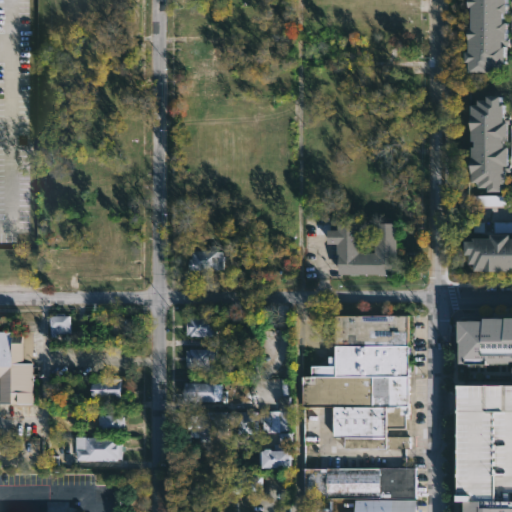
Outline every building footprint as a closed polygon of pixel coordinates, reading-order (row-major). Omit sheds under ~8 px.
[(511,0),(510,22),(511,22),(511,39),(510,39),(509,47),(511,47),(511,64),(505,64),(505,68),(498,68),(498,73),(476,72),(476,63),(472,63),(472,52),(475,52),(476,30),(478,30),(479,8),(475,8),(475,0),(511,0)] [(227,62),(193,63),(193,49),(196,49),(196,39),(227,39),(227,62)] [(208,68),(208,69),(231,69),(231,88),(203,88),(203,90),(194,90),(194,76),(197,76),(196,68),(208,68)] [(509,97),(509,104),(511,104),(511,142),(511,147),(511,166),(511,184),(509,184),(509,192),(489,191),(489,188),(485,188),(485,183),(478,183),(479,106),(486,106),(487,101),(496,101),(496,97),(509,97)] [(473,195),(473,206),(508,207),(508,196),(473,195)] [(495,232),(511,231),(511,222),(494,223),(495,232)] [(401,254),(401,262),(398,262),(398,275),(359,275),(359,272),(343,272),(341,244),(333,244),(333,231),(343,231),(343,223),(364,223),(364,253),(380,253),(380,223),(401,223),(401,254)] [(511,272),(480,272),(480,264),(474,264),(475,255),(471,255),(471,242),(479,242),(479,239),(497,239),(497,235),(511,235),(511,272)] [(68,247),(75,248),(75,257),(63,257),(63,279),(61,279),(61,281),(50,281),(50,279),(48,279),(49,253),(63,253),(63,247),(68,247)] [(123,250),(123,252),(128,252),(127,272),(124,272),(124,274),(90,274),(90,250),(123,250)] [(225,251),(225,270),(219,270),(219,271),(191,270),(193,250),(225,251)] [(65,313),(65,316),(71,316),(71,334),(52,334),(52,316),(56,316),(56,313),(65,313)] [(214,316),(220,316),(221,330),(220,330),(220,334),(189,333),(189,316),(214,316)] [(412,316),(412,450),(340,449),(340,439),(337,439),(337,422),(335,422),(335,429),(332,429),(332,422),(322,422),(322,408),(308,408),(309,377),(315,377),(315,367),(335,367),(335,357),(339,357),(339,316),(412,316)] [(133,340),(108,340),(108,319),(133,319),(133,340)] [(511,351),(469,351),(469,323),(511,323),(511,351)] [(34,378),(33,405),(0,404),(1,378),(0,377),(0,332),(34,333),(34,378)] [(213,348),(218,348),(218,357),(221,357),(219,365),(193,366),(193,365),(188,365),(188,348),(213,348)] [(113,377),(113,378),(125,379),(124,399),(107,398),(107,405),(94,405),(94,376),(113,377)] [(219,402),(188,402),(189,383),(220,384),(219,402)] [(293,409),(294,460),(281,460),(281,455),(278,455),(278,448),(281,448),(280,432),(265,432),(264,416),(273,415),(273,410),(293,409)] [(259,412),(259,434),(239,434),(239,423),(229,423),(229,436),(209,436),(209,441),(201,441),(201,437),(191,437),(191,430),(189,430),(190,423),(191,423),(192,412),(259,412)] [(122,415),(122,417),(126,417),(125,430),(123,430),(123,432),(99,431),(99,417),(103,417),(103,415),(122,415)] [(292,468),(293,433),(278,433),(278,450),(260,450),(259,467),(292,468)] [(89,435),(120,436),(120,439),(125,439),(125,458),(121,458),(121,460),(79,459),(79,451),(78,451),(78,435),(89,435)] [(419,499),(307,499),(307,469),(419,469),(419,499)] [(251,490),(261,490),(261,476),(251,475),(251,490)] [(419,500),(419,511),(357,511),(357,500),(419,500)]
